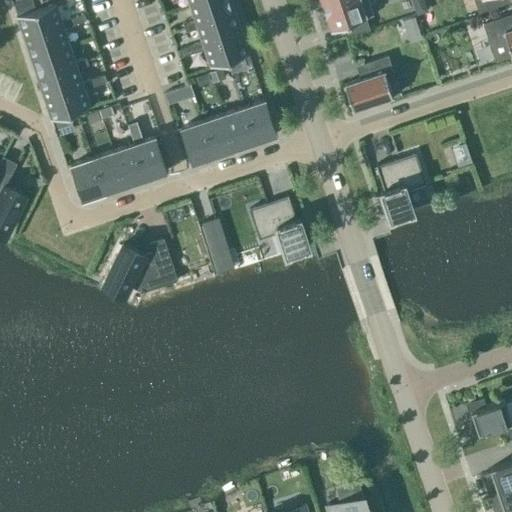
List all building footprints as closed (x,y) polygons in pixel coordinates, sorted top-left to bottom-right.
[(34,7),(32,0),(12,0),(17,13),(34,7)] [(230,0),(200,0),(189,4),(194,20),(183,24),(185,31),(196,27),(197,28),(196,24),(235,11),(230,0)] [(367,0),(346,0),(323,8),(330,29),(342,25),(345,36),(369,29),(365,17),(373,15),(372,13),(367,0)] [(474,0),(478,10),(502,2),(500,0),(474,0)] [(55,2),(16,15),(23,37),(62,24),(63,27),(86,19),(83,13),(61,20),(55,2)] [(201,42),(190,45),(179,49),(181,56),(204,48),(203,45),(242,32),(235,11),(196,24),(197,28),(201,42)] [(491,20),(484,23),(496,59),(511,54),(511,13),(507,15),(502,17),(491,20)] [(408,45),(424,40),(417,19),(401,24),(408,45)] [(69,44),(63,27),(62,24),(23,37),(30,57),(69,44)] [(249,53),(242,32),(203,45),(204,48),(209,66),(249,53)] [(75,61),(69,44),(30,57),(37,78),(76,65),(77,68),(77,67),(88,64),(86,57),(75,61)] [(394,78),(387,55),(363,63),(367,76),(344,83),(347,91),(346,92),(349,100),(352,108),(367,103),(368,103),(376,100),(392,94),(387,80),(394,78)] [(247,68),(243,56),(227,62),(231,73),(247,68)] [(82,81),(77,68),(76,65),(37,78),(44,98),(82,85),(83,89),(84,88),(106,81),(104,74),(82,81)] [(212,79),(223,75),(220,67),(210,71),(212,79)] [(201,82),(209,80),(206,72),(198,75),(201,82)] [(90,106),(84,88),(83,89),(82,85),(44,98),(51,119),(90,106)] [(168,102),(178,99),(174,90),(165,93),(168,102)] [(276,134),(264,99),(243,106),(254,141),(276,134)] [(99,109),(102,115),(111,112),(109,105),(99,109)] [(243,106),(222,113),(234,148),(254,141),(243,106)] [(87,114),(89,121),(99,117),(97,111),(87,114)] [(222,113),(202,119),(213,155),(234,148),(222,113)] [(55,120),(57,126),(70,122),(68,115),(55,120)] [(213,155),(202,119),(180,127),(192,162),(213,155)] [(130,133),(130,134),(133,143),(144,178),(166,170),(154,135),(142,139),(139,130),(130,133)] [(144,178),(133,143),(112,149),(124,184),(144,178)] [(473,162),(467,143),(452,148),(459,167),(473,162)] [(112,149),(92,156),(103,191),(124,184),(112,149)] [(415,152),(400,157),(377,165),(376,164),(375,164),(383,188),(379,190),(381,194),(380,194),(383,202),(384,202),(389,219),(393,218),(410,212),(414,211),(406,188),(424,182),(415,152)] [(25,194),(11,187),(5,184),(15,162),(3,156),(0,161),(0,227),(7,231),(25,194)] [(103,191),(92,156),(71,164),(82,198),(103,191)] [(287,195),(270,201),(249,208),(259,237),(277,231),(285,254),(289,253),(306,247),(305,247),(309,246),(304,229),(304,228),(301,220),(301,221),(299,216),(296,218),(288,193),(286,194),(287,195)] [(222,243),(214,219),(201,224),(210,253),(218,250),(222,243)] [(122,242),(112,263),(104,279),(126,290),(130,282),(140,287),(139,289),(139,291),(177,278),(177,277),(176,277),(162,238),(150,242),(153,251),(145,254),(122,242)] [(475,433),(475,434),(504,425),(509,438),(511,437),(511,420),(511,421),(504,399),(486,405),(483,396),(482,397),(482,399),(468,404),(477,432),(475,433)] [(481,474),(488,493),(511,484),(511,446),(511,447),(511,459),(489,468),(490,470),(481,474)] [(511,484),(488,493),(493,511),(494,511),(503,509),(504,511),(511,509),(511,484)] [(327,503),(330,511),(368,511),(363,495),(330,506),(329,502),(327,503)] [(286,511),(304,511),(302,503),(301,503),(302,507),(286,511)]
